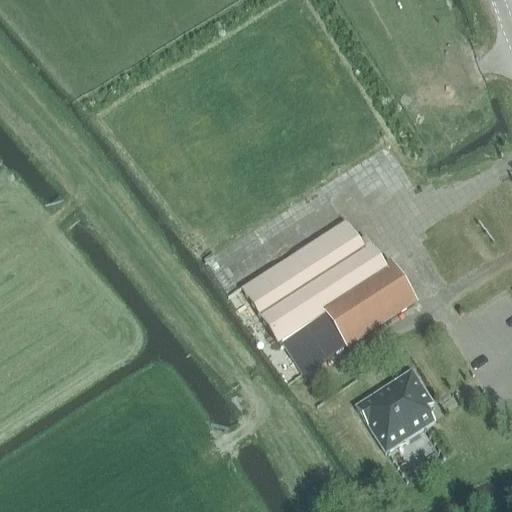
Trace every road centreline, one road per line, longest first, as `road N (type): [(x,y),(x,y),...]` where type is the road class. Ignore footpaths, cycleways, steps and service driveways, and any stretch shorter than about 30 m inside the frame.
road 1 (track): [(0,82),(261,406)]
road 2 (track): [(470,70),(442,77),(425,68),(410,0)]
